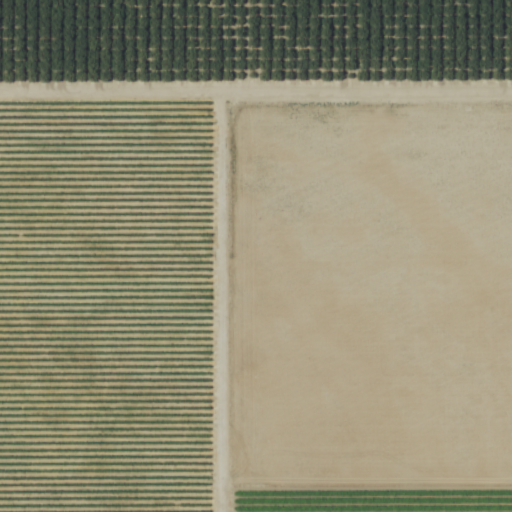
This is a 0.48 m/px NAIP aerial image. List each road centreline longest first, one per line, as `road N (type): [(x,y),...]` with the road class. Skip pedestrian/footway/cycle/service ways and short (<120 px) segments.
road 1 (track): [(0,93),(511,92)]
road 2 (track): [(215,93),(217,511)]
